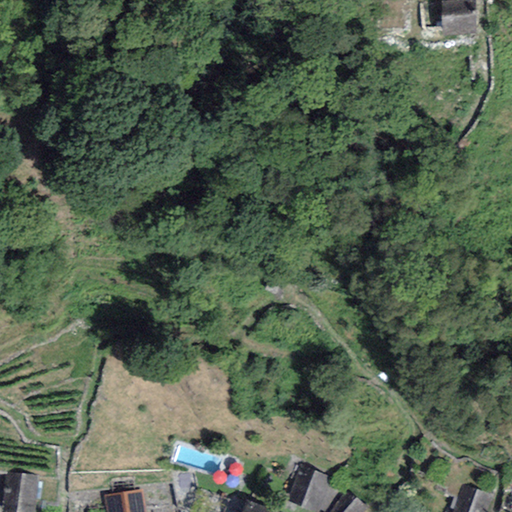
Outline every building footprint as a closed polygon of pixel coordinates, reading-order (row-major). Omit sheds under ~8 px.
[(474,0),(459,0),(441,2),(443,35),(477,33),(474,0)] [(330,477),(301,466),(288,500),(317,511),(330,477)] [(34,511),(38,477),(5,473),(0,511),(34,511)] [(486,511),(492,495),(461,484),(451,511),(486,511)] [(145,511),(142,489),(103,495),(105,511),(145,511)] [(347,490),(328,511),(364,511),(368,508),(347,490)] [(281,511),(246,499),(241,511),(281,511)]
